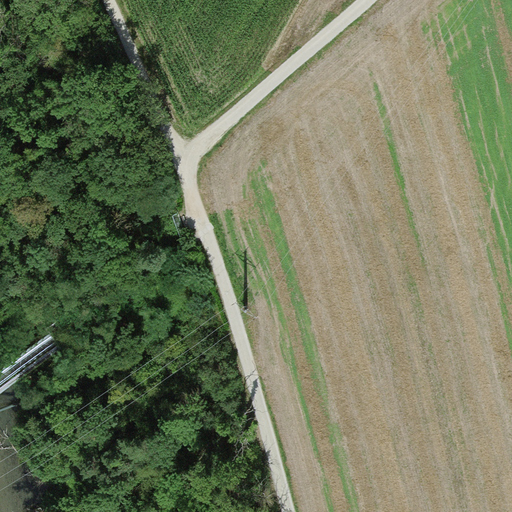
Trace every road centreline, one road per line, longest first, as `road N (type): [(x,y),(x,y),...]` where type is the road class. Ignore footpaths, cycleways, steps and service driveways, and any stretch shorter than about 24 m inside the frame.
road 1 (track): [(284,511),(175,163),(107,0)]
road 2 (track): [(175,163),(363,0)]
